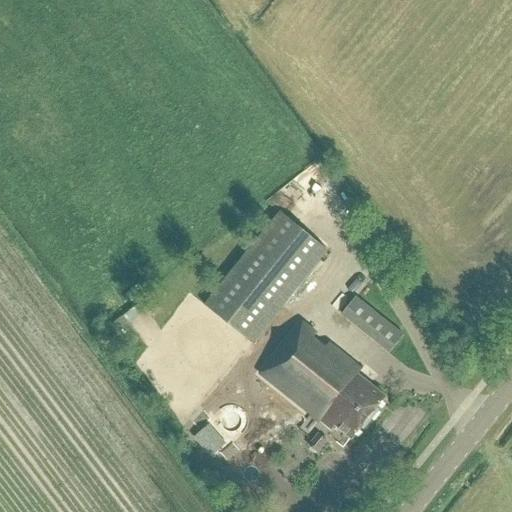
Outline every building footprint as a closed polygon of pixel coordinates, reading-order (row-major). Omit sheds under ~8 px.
[(204,306),(251,344),(328,251),(282,213),(204,306)] [(340,315),(389,354),(404,335),(355,297),(340,315)] [(137,308),(119,323),(125,331),(134,324),(143,316),(137,308)] [(324,350),(312,340),(317,334),(303,323),(261,375),(331,432),(335,427),(351,440),(385,399),(357,377),(361,371),(329,344),(324,350)] [(307,447),(318,455),(328,442),(317,433),(307,447)]
